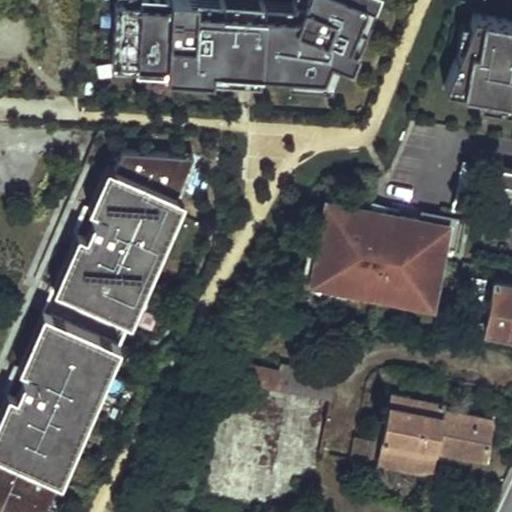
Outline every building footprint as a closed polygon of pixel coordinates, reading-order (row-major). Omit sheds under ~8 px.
[(114,1),(111,62),(134,63),(134,72),(194,75),(195,67),(218,69),(222,8),(193,7),(193,0),(138,0),(138,3),(115,1),(114,1)] [(290,0),(290,1),(267,0),(193,0),(193,7),(222,8),(218,69),(195,67),(194,75),(257,79),(258,67),(261,9),(301,12),(304,0),(290,0)] [(304,0),(301,12),(261,9),(258,67),(345,72),(356,44),(347,41),(363,1),(373,5),(374,0),(304,0)] [(356,44),(373,5),(363,1),(347,41),(356,44)] [(511,19),(473,12),(469,22),(463,45),(460,44),(444,85),(479,91),(511,97),(511,19)] [(469,22),(460,21),(457,44),(460,44),(463,45),(469,22)] [(111,62),(110,70),(134,72),(134,63),(111,62)] [(511,97),(479,91),(478,101),(511,107),(511,97)] [(444,139),(447,126),(416,120),(414,133),(444,139)] [(171,170),(177,153),(120,149),(112,167),(110,175),(171,201),(183,174),(171,170)] [(185,170),(192,154),(177,153),(171,170),(183,174),(185,170)] [(112,167),(105,164),(5,391),(11,393),(57,289),(118,316),(128,293),(67,266),(105,181),(166,207),(171,201),(110,175),(112,167)] [(511,167),(501,166),(499,180),(511,182),(511,167)] [(41,511),(190,172),(185,170),(183,174),(171,201),(166,207),(128,293),(118,316),(32,511),(41,511)] [(166,207),(105,181),(67,266),(128,293),(166,207)] [(461,215),(449,213),(446,222),(326,199),(317,245),(308,243),(301,279),(430,304),(442,245),(453,247),(455,247),(461,215)] [(486,327),(511,332),(511,281),(495,278),(486,327)] [(32,511),(118,316),(57,289),(11,393),(0,419),(0,511),(32,511)] [(255,382),(331,399),(336,377),(261,359),(255,382)] [(455,449),(486,455),(493,414),(444,405),(445,397),(392,389),(381,451),(452,464),(455,449)] [(352,453),(365,456),(371,434),(356,430),(352,453)]
